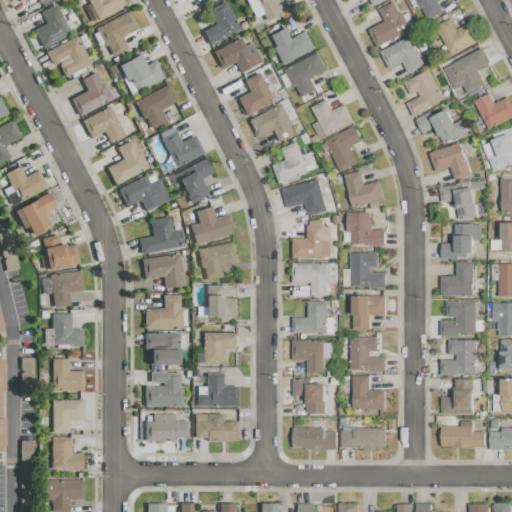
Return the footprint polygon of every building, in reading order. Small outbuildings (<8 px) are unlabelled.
[(124,5),(121,0),(86,0),(96,19),(124,5)] [(279,0),(255,0),(264,21),(279,15),(274,2),(279,0)] [(415,0),(425,19),(441,11),(435,0),(415,0)] [(208,9),(215,24),(201,31),(208,44),(238,30),(225,1),(208,9)] [(408,31),(395,1),(378,8),(383,21),(368,28),(375,45),(408,31)] [(33,30),(41,48),(69,34),(55,4),(40,12),(45,24),(33,30)] [(96,26),(109,56),(126,49),(120,36),(136,29),(128,12),(96,26)] [(434,26),(449,55),(478,41),(468,23),(455,29),(449,18),(434,26)] [(268,35),(281,63),(314,49),(306,31),(288,39),(283,28),(268,35)] [(45,51),(51,66),(57,63),(63,76),(89,64),(76,36),(45,51)] [(261,62),(255,49),(246,52),(239,37),(212,51),(220,69),(234,62),(239,72),(261,62)] [(421,66),(407,37),(379,50),(388,68),(401,62),(407,73),(421,66)] [(453,90),(462,85),(466,93),(484,85),(476,68),(489,63),(482,48),(442,67),(453,90)] [(315,90),(309,77),(325,70),(317,53),(285,67),(298,97),(315,90)] [(130,94),(162,79),(154,61),(144,65),(139,55),(117,65),(130,94)] [(405,99),(411,114),(442,100),(429,70),(403,81),(410,97),(405,99)] [(77,116),(109,101),(96,72),(80,79),(85,92),(69,99),(77,116)] [(243,81),(249,92),(236,98),(244,115),(273,101),(258,73),(243,81)] [(174,103),(167,86),(135,100),(148,130),(164,122),(159,110),(174,103)] [(511,116),(511,107),(507,97),(493,103),(488,93),(474,100),(487,128),(511,116)] [(331,111),(324,99),(309,107),(324,135),(352,121),(343,104),(331,111)] [(247,119),(256,138),(273,130),(278,141),(295,133),(286,113),(291,111),(286,101),(247,119)] [(89,139),(103,132),(108,142),(122,135),(108,107),(80,121),(89,139)] [(461,119),(452,123),(446,110),(430,117),(429,113),(415,118),(421,133),(434,127),(441,143),(466,132),(461,119)] [(0,125),(0,161),(9,158),(3,146),(19,138),(10,120),(0,125)] [(361,140),(354,125),(324,140),(339,171),(357,162),(349,146),(361,140)] [(174,167),(202,154),(193,136),(180,143),(172,128),(159,134),(174,167)] [(511,128),(481,141),(492,171),(511,163),(511,128)] [(116,146),(121,160),(105,166),(111,183),(145,170),(133,140),(116,146)] [(271,165),(278,182),(316,168),(309,151),(302,154),(297,141),(280,147),(284,160),(271,165)] [(428,153),(434,171),(449,166),(453,179),(469,174),(459,142),(428,153)] [(206,195),(198,179),(211,173),(204,159),(174,173),(188,204),(206,195)] [(37,171),(22,177),(18,167),(5,172),(16,201),(45,190),(37,171)] [(343,175),(352,207),(383,199),(378,181),(363,184),(360,171),(343,175)] [(117,192),(125,207),(138,200),(144,212),(168,199),(153,172),(117,192)] [(511,177),(499,178),(500,212),(511,211),(511,177)] [(281,188),(286,207),(304,203),(307,215),(325,210),(318,179),(281,188)] [(438,187),(441,202),(453,200),(455,219),(476,216),(471,187),(455,189),(454,185),(438,187)] [(22,228),(27,226),(31,235),(50,227),(44,211),(54,207),(48,194),(14,209),(22,228)] [(234,234),(229,214),(214,218),(211,207),(195,211),(198,223),(189,225),(194,244),(234,234)] [(384,244),(384,230),(369,230),(369,212),(346,212),(346,230),(350,230),(350,244),(384,244)] [(137,239),(139,253),(181,247),(179,230),(170,231),(168,218),(149,220),(151,237),(137,239)] [(330,226),(321,226),(321,220),(307,219),(306,238),(291,238),(291,256),(330,257),(330,226)] [(511,222),(501,222),(501,251),(511,251),(511,222)] [(440,256),(472,256),(472,240),(480,240),(480,224),(453,224),(453,243),(440,243),(440,256)] [(1,232),(2,270),(13,269),(12,232),(1,232)] [(77,264),(74,244),(59,247),(56,236),(40,238),(43,255),(39,256),(42,270),(77,264)] [(197,248),(202,281),(221,278),(219,264),(236,262),(234,243),(197,248)] [(350,252),(349,286),(384,287),(384,270),(377,270),(377,253),(350,252)] [(140,259),(142,278),(162,276),(163,288),(182,286),(179,255),(140,259)] [(471,296),(472,262),(455,261),(455,276),(440,276),(440,295),(471,296)] [(336,262),(291,262),(291,282),(310,282),(310,295),(327,295),(327,281),(336,281),(336,262)] [(511,262),(497,263),(498,297),(511,296),(511,262)] [(48,274),(50,294),(43,294),(44,308),(69,306),(68,292),(81,291),(80,272),(48,274)] [(236,298),(221,298),(221,285),(205,285),(205,317),(236,318),(236,298)] [(351,296),(352,329),(369,329),(368,315),(384,315),(384,295),(351,296)] [(180,296),(162,296),(162,309),(143,309),(143,328),(180,329),(180,296)] [(475,301),(446,300),(445,319),(440,319),(440,334),(474,335),(475,301)] [(326,301),(306,301),(306,317),(292,317),(292,333),(326,332),(326,301)] [(511,301),(491,302),(491,321),(497,321),(498,336),(511,335),(511,301)] [(69,314),(50,314),(50,346),(82,346),(81,330),(70,330),(69,314)] [(178,333),(145,334),(146,365),(178,365),(178,333)] [(236,334),(202,333),(201,363),(221,364),(221,348),(236,349),(236,334)] [(384,371),(384,357),(369,356),(369,350),(376,350),(377,337),(350,336),(349,370),(384,371)] [(511,338),(499,339),(500,370),(511,369),(511,338)] [(474,339),(447,339),(448,357),(440,358),(440,374),(475,374),(474,339)] [(324,341),(291,340),(291,359),(306,360),(306,372),(323,372),(323,356),(330,356),(331,347),(324,347),(324,341)] [(81,391),(82,372),(67,371),(67,359),(50,359),(50,391),(81,391)] [(143,385),(143,407),(180,407),(180,373),(149,373),(149,385),(143,385)] [(221,373),(205,374),(205,387),(198,387),(198,407),(237,406),(237,386),(221,387),(221,373)] [(384,408),(383,389),(369,390),(368,375),(351,375),(353,409),(384,408)] [(324,413),(324,384),(307,383),(307,379),(292,378),(291,394),(307,395),(306,412),(324,413)] [(472,379),(454,378),(453,397),(439,397),(439,413),(472,413),(472,379)] [(511,378),(500,379),(500,395),(492,394),(492,411),(511,411),(511,378)] [(50,433),(67,433),(67,420),(81,420),(82,400),(51,400),(50,433)] [(143,440),(186,440),(187,422),(173,421),(173,414),(152,414),(152,421),(144,421),(143,440)] [(221,414),(193,415),(193,441),(236,440),(236,421),(221,422),(221,414)] [(484,447),(484,431),(472,431),(471,420),(459,421),(459,426),(439,426),(440,448),(484,447)] [(385,428),(340,427),(340,448),(384,449),(385,428)] [(292,428),(292,448),(335,449),(335,428),(292,428)] [(511,428),(488,429),(488,449),(511,448),(511,428)] [(70,438),(50,438),(50,469),(81,470),(81,453),(69,453),(70,438)] [(67,511),(67,500),(82,500),(81,480),(43,480),(43,500),(50,500),(51,511),(67,511)] [(431,502),(418,503),(417,511),(437,511),(437,509),(431,509),(431,502)] [(144,511),(164,511),(165,504),(144,503),(144,511)] [(213,511),(195,511),(195,503),(179,504),(179,511),(213,511)] [(233,511),(233,503),(218,504),(218,511),(233,511)] [(278,511),(279,504),(259,503),(258,511),(278,511)] [(301,503),(300,511),(320,511),(320,510),(313,509),(313,503),(301,503)] [(357,511),(357,503),(337,503),(337,511),(357,511)] [(487,511),(488,503),(468,503),(467,511),(487,511)] [(509,511),(510,503),(493,503),(492,511),(509,511)]
